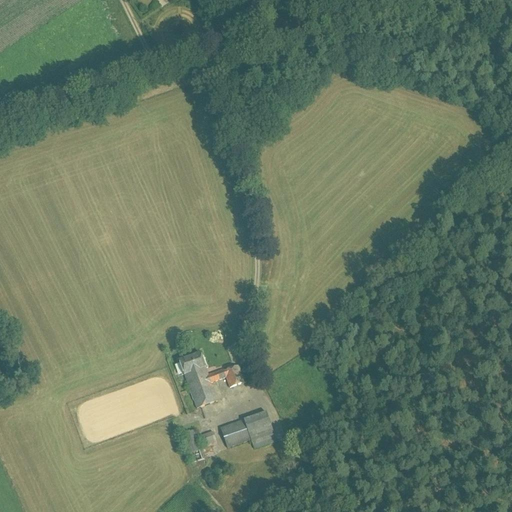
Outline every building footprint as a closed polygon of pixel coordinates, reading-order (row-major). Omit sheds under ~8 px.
[(209,376),(206,368),(200,354),(179,362),(185,376),(184,376),(197,410),(218,402),(211,384),(225,379),(230,389),(245,383),(239,366),(223,372),(223,371),(209,376)] [(253,446),(275,438),(266,413),(243,421),(243,422),(221,429),(228,449),(251,441),(253,446)] [(295,419),(298,430),(306,427),(303,417),(295,419)] [(190,465),(204,460),(196,431),(182,436),(190,465)] [(203,447),(216,442),(213,433),(200,437),(203,447)]
